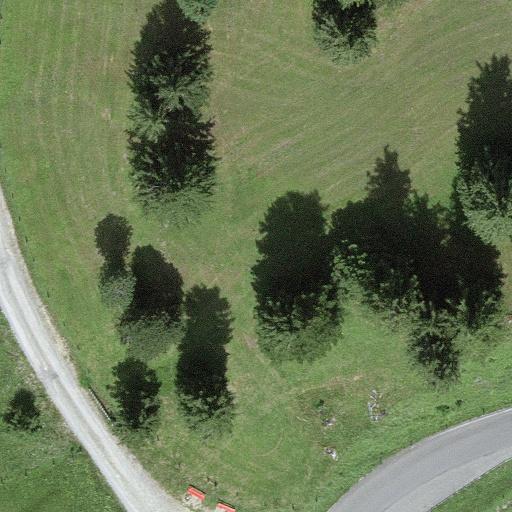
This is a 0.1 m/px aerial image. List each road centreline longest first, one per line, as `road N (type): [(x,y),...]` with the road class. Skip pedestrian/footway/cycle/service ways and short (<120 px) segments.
road 1 (track): [(160,511),(19,296),(0,222)]
road 2 (tertiary): [(355,511),(424,460),(511,427)]
